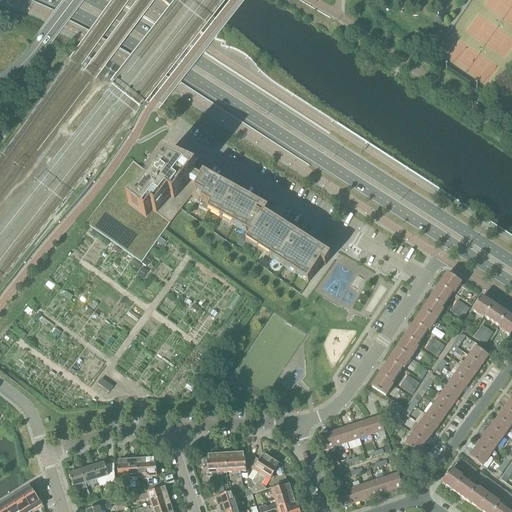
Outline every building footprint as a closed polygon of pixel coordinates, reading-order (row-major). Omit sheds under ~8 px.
[(132,162),(85,223),(90,227),(142,264),(165,232),(170,224),(181,210),(192,196),(200,180),(193,176),(197,171),(184,165),(181,168),(175,164),(165,157),(150,176),(148,175),(140,169),(138,168),(132,162)] [(200,180),(192,196),(210,206),(208,212),(251,236),(250,238),(246,243),(308,283),(321,263),(325,265),(329,260),(331,257),(326,254),(325,255),(324,257),(263,219),(265,215),(268,211),(268,212),(269,211),(261,206),(260,207),(261,207),(259,210),(234,196),(221,189),(223,186),(223,185),(204,174),(200,180)] [(244,234),(237,245),(243,249),(246,243),(250,238),(244,234)] [(458,289),(462,284),(448,275),(446,278),(442,284),(442,283),(428,304),(429,305),(425,310),(424,310),(422,313),(436,322),(440,317),(435,314),(438,310),(441,311),(454,293),(451,291),(454,286),(458,289)] [(485,300),(482,297),(472,312),(477,316),(480,311),(485,314),(483,317),(502,329),(504,327),(508,329),(505,334),(510,337),(511,334),(511,318),(511,317),(490,303),(490,304),(484,300),(485,300)] [(458,301),(454,307),(466,315),(470,309),(458,301)] [(463,320),(466,315),(454,307),(450,312),(463,320)] [(436,322),(422,313),(420,315),(421,316),(417,322),(417,321),(403,342),(400,348),(399,347),(397,350),(411,360),(415,355),(410,352),(413,347),(416,349),(429,330),(426,328),(429,324),(433,327),(436,322)] [(482,326),(475,338),(480,342),(488,330),(482,326)] [(493,334),(488,330),(480,342),(485,345),(493,334)] [(453,346),(457,349),(462,343),(466,337),(464,336),(460,336),(453,346)] [(432,339),(429,344),(441,352),(445,347),(432,339)] [(437,358),(441,352),(429,344),(425,350),(437,358)] [(478,349),(479,347),(475,344),(470,350),(473,352),(469,357),(482,366),(489,356),(478,349)] [(457,349),(453,346),(449,351),(454,355),(455,353),(460,357),(462,359),(465,355),(457,349)] [(392,359),(378,379),(379,380),(375,386),(374,385),(372,388),(386,397),(390,392),(385,389),(388,385),(391,387),(404,368),(401,366),(404,362),(408,365),(411,360),(397,350),(395,353),(396,353),(392,359)] [(482,366),(469,357),(464,363),(461,361),(458,364),(460,366),(460,365),(462,367),(475,376),(482,366)] [(460,365),(460,366),(458,364),(457,364),(450,374),(454,377),(455,377),(468,386),(475,376),(462,367),(460,365)] [(437,379),(432,375),(425,385),(429,389),(437,379)] [(407,377),(404,382),(416,390),(419,385),(407,377)] [(468,386),(455,377),(454,377),(448,386),(461,396),(468,386)] [(102,379),(98,384),(102,387),(100,390),(108,395),(113,388),(102,379)] [(412,395),(416,390),(404,382),(400,387),(412,395)] [(425,385),(418,395),(423,398),(429,389),(425,385)] [(441,396),(454,405),(461,396),(448,386),(441,396)] [(423,398),(418,395),(411,405),(415,408),(423,398)] [(441,396),(434,406),(447,415),(454,405),(441,396)] [(390,408),(400,414),(404,409),(393,402),(390,408)] [(415,408),(411,405),(404,414),(408,417),(415,408)] [(447,415),(434,406),(427,416),(440,425),(447,415)] [(396,420),(400,414),(390,408),(386,413),(396,420)] [(498,418),(511,428),(511,425),(511,413),(505,409),(498,418)] [(377,418),(367,421),(372,435),(384,431),(378,415),(377,416),(377,418)] [(427,416),(420,426),(433,435),(440,425),(427,416)] [(498,418),(491,428),(504,437),(511,428),(498,418)] [(359,439),(372,435),(367,421),(357,425),(356,422),(354,423),(359,439)] [(347,443),(359,439),(354,423),(352,424),(353,426),(342,429),(347,443)] [(429,439),(433,435),(420,426),(413,435),(426,445),(426,443),(428,444),(431,440),(429,439)] [(497,447),(501,450),(503,446),(499,443),(504,437),(491,428),(484,438),(497,447)] [(335,447),(347,443),(342,429),(332,433),(332,430),(329,431),(335,447)] [(322,451),(335,447),(329,431),(327,432),(328,434),(318,437),(322,451)] [(426,445),(413,435),(401,452),(414,460),(418,454),(426,445)] [(477,448),(490,457),(497,447),(484,438),(481,442),(479,441),(476,445),(478,446),(477,448)] [(490,457),(477,448),(470,458),(483,467),(484,465),(490,457)] [(234,474),(236,473),(235,453),(227,454),(228,473),(234,473),(234,474)] [(245,453),(235,453),(236,473),(237,479),(242,479),(241,472),(247,472),(246,454),(245,454),(245,453)] [(217,455),(218,475),(223,474),(223,473),(228,473),(227,454),(217,455)] [(251,490),(252,491),(257,487),(256,486),(273,460),(264,454),(263,456),(262,455),(259,459),(261,461),(257,466),(256,465),(254,469),(255,470),(254,470),(258,473),(252,482),(248,480),(248,487),(251,490)] [(204,500),(221,495),(219,488),(218,475),(217,455),(209,455),(209,456),(208,456),(208,457),(207,457),(207,461),(208,461),(209,469),(208,469),(208,473),(209,473),(209,474),(212,474),(212,479),(210,479),(212,485),(213,490),(205,493),(202,495),(204,500)] [(143,479),(147,479),(146,458),(137,459),(138,478),(143,478),(143,479)] [(146,458),(147,479),(148,485),(150,491),(154,489),(153,486),(153,477),(157,477),(157,476),(158,476),(158,471),(157,471),(156,464),(157,464),(157,460),(156,460),(156,459),(155,459),(155,458),(146,458)] [(125,480),(128,480),(127,459),(119,460),(119,461),(118,461),(119,479),(125,479),(125,480)] [(133,478),(138,478),(137,459),(127,459),(128,480),(133,479),(133,478)] [(460,459),(456,464),(465,470),(473,476),(477,471),(468,465),(460,459)] [(257,487),(252,491),(255,494),(267,490),(262,485),(266,478),(270,481),(271,481),(272,482),(275,477),(274,476),(275,474),(279,476),(282,475),(284,472),(283,469),(280,467),(282,465),(273,460),(256,486),(257,487)] [(105,464),(93,468),(97,480),(104,478),(109,477),(107,472),(105,464)] [(506,468),(502,465),(498,471),(494,476),(499,479),(502,474),(506,468)] [(97,480),(93,468),(81,471),(86,484),(93,482),(97,480)] [(452,470),(442,484),(445,486),(446,485),(451,489),(450,490),(471,505),(472,504),(477,508),(476,508),(479,510),(489,496),(484,493),(481,497),(477,494),(479,491),(460,478),(458,481),(454,478),(457,474),(452,470)] [(506,484),(511,474),(511,472),(508,470),(501,480),(506,484)] [(86,484),(81,471),(70,475),(74,488),(86,484)] [(109,477),(104,478),(106,482),(110,481),(110,483),(114,482),(114,472),(107,472),(109,477)] [(164,476),(167,485),(175,483),(172,473),(164,476)] [(403,488),(398,474),(386,478),(390,492),(403,488)] [(477,478),(494,490),(497,485),(481,474),(477,478)] [(390,492),(386,478),(373,482),(378,496),(390,492)] [(361,486),(366,501),(378,496),(373,482),(361,486)] [(273,495),(275,499),(293,494),(290,485),(271,491),(273,495)] [(511,499),(511,495),(497,485),(494,490),(510,502),(511,499)] [(33,511),(32,511),(35,511),(43,507),(36,486),(31,489),(22,495),(33,511)] [(361,486),(349,490),(353,505),(366,501),(361,486)] [(129,491),(131,497),(140,494),(138,488),(129,491)] [(150,502),(168,497),(165,488),(131,499),(132,504),(149,499),(150,502)] [(341,509),(353,505),(349,490),(336,495),(341,509)] [(215,499),(218,507),(237,501),(236,497),(234,497),(233,493),(215,499)] [(255,496),(256,501),(257,501),(258,505),(264,504),(262,499),(261,494),(255,496)] [(259,508),(260,511),(268,511),(277,509),(296,503),(293,494),(275,499),(276,504),(266,508),(266,506),(259,508)] [(32,511),(33,511),(22,495),(13,500),(19,511),(32,511)] [(507,511),(497,505),(495,507),(491,504),(494,500),(489,496),(479,510),(481,511),(482,511),(507,511)] [(151,506),(151,507),(141,510),(141,509),(135,511),(134,511),(147,511),(171,505),(168,497),(150,502),(152,506),(151,506)] [(19,511),(13,500),(3,506),(7,511),(19,511)] [(218,507),(219,511),(230,511),(239,509),(237,505),(238,505),(237,501),(218,507)] [(297,508),(296,503),(277,509),(278,511),(299,511),(300,511),(299,507),(297,508)]
